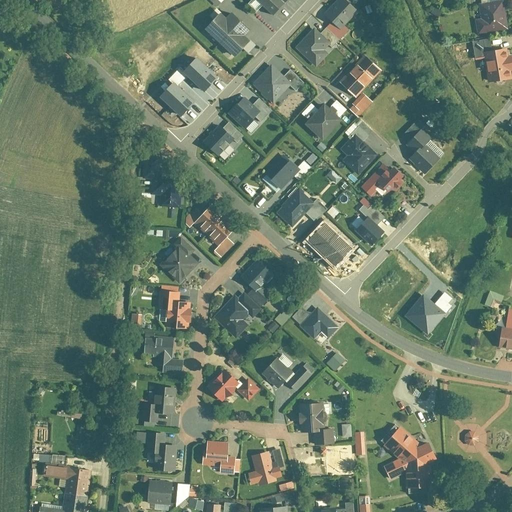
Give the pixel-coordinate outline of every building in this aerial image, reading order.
[(286,3),(282,0),(258,0),(274,15),(286,3)] [(347,0),(338,0),(327,13),(343,27),(358,10),(347,0)] [(484,33),(506,32),(505,5),(483,6),(484,33)] [(232,14),(227,20),(221,14),(206,29),(236,56),(250,40),(245,36),(250,31),(232,14)] [(335,21),(328,28),(341,40),(347,33),(335,21)] [(373,23),(369,28),(375,34),(380,29),(373,23)] [(328,28),(322,34),(334,46),(341,40),(328,28)] [(313,32),(296,50),(316,68),(333,51),(313,32)] [(491,43),(476,45),(477,53),(492,51),(491,43)] [(511,56),(507,57),(506,52),(485,54),(489,84),(509,81),(508,71),(511,70),(511,56)] [(341,83),(357,98),(382,71),(367,56),(341,83)] [(204,91),(217,78),(196,59),(184,72),(204,91)] [(291,82),(271,64),(254,83),(273,101),(291,82)] [(181,116),(193,103),(173,84),(161,97),(181,116)] [(244,95),(229,111),(246,128),(261,112),(244,95)] [(306,125),(327,142),(349,114),(327,98),(306,125)] [(311,105),(303,114),(309,119),(316,110),(311,105)] [(418,120),(405,134),(412,140),(425,126),(418,120)] [(221,128),(205,145),(218,158),(234,141),(221,128)] [(380,155),(363,141),(368,136),(358,128),(349,138),(351,140),(342,150),(350,157),(344,164),(361,178),(380,155)] [(416,153),(409,160),(426,176),(443,159),(432,149),(437,145),(423,132),(409,147),(416,153)] [(267,173),(283,187),(300,168),(284,154),(267,173)] [(392,165),(381,177),(377,182),(382,186),(389,192),(393,187),(396,190),(403,182),(400,179),(403,175),(392,165)] [(373,196),(382,186),(377,182),(381,177),(377,174),(364,188),(373,196)] [(162,209),(182,209),(182,176),(161,176),(162,209)] [(276,211),(294,226),(313,202),(296,188),(276,211)] [(202,214),(192,224),(217,246),(226,237),(234,229),(209,206),(202,214)] [(195,207),(182,221),(189,227),(192,224),(202,214),(195,207)] [(370,217),(357,230),(372,245),(385,233),(370,217)] [(322,254),(339,236),(325,223),(308,241),(322,254)] [(352,249),(339,236),(322,254),(335,266),(352,249)] [(213,251),(221,257),(233,244),(226,237),(217,246),(213,251)] [(184,238),(177,246),(190,257),(196,248),(184,238)] [(178,253),(164,271),(182,285),(196,267),(178,253)] [(242,278),(255,291),(275,269),(262,257),(242,278)] [(500,304),(503,297),(490,292),(485,305),(492,307),(494,302),(500,304)] [(191,329),(191,325),(195,325),(195,309),(190,310),(190,304),(178,305),(178,293),(158,293),(158,312),(167,312),(168,330),(191,329)] [(422,297),(405,317),(427,335),(444,315),(422,297)] [(231,302),(215,319),(236,339),(252,322),(231,302)] [(303,308),(292,318),(300,326),(310,316),(303,308)] [(316,311),(301,329),(315,341),(330,323),(316,311)] [(511,332),(504,331),(500,348),(511,351),(511,332)] [(148,335),(148,357),(176,357),(176,334),(148,335)] [(336,355),(328,365),(336,371),(344,361),(336,355)] [(278,359),(262,376),(280,392),(296,376),(278,359)] [(167,360),(167,375),(185,375),(185,360),(167,360)] [(290,385),(298,392),(313,375),(305,368),(290,385)] [(229,369),(210,390),(226,404),(245,384),(229,369)] [(248,385),(238,395),(248,405),(259,395),(248,385)] [(177,389),(156,389),(156,414),(178,414),(177,389)] [(298,406),(299,434),(316,433),(316,448),(333,448),(333,420),(316,420),(315,406),(298,406)] [(153,416),(153,425),(167,424),(167,416),(153,416)] [(399,462),(385,469),(392,483),(408,475),(408,490),(434,489),(433,465),(441,461),(434,445),(429,447),(403,426),(384,450),(399,462)] [(356,433),(357,456),(368,456),(366,432),(356,433)] [(466,438),(466,443),(469,447),(476,447),(480,444),(481,438),(477,434),(471,434),(466,438)] [(164,436),(148,435),(148,446),(157,446),(155,469),(173,470),(174,446),(163,445),(164,436)] [(238,460),(232,460),(232,444),(204,444),(204,465),(222,465),(222,475),(238,475),(238,460)] [(33,453),(33,461),(47,462),(65,463),(65,460),(66,455),(33,453)] [(247,476),(250,487),(257,485),(257,486),(278,482),(271,453),(251,457),(255,474),(247,476)] [(64,479),(63,495),(63,505),(41,504),(40,511),(86,511),(87,496),(89,462),(65,460),(65,463),(47,462),(46,478),(64,479)] [(147,483),(146,505),(170,507),(171,484),(147,483)]
